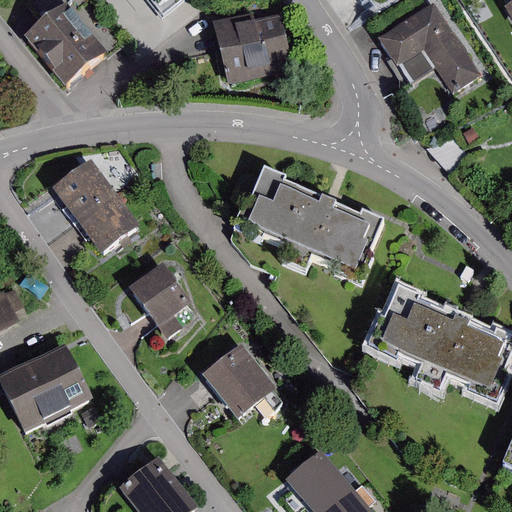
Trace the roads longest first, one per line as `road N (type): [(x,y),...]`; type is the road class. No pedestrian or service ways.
road 1 (residential): [(235,511),(0,193)]
road 2 (residential): [(60,140),(213,125),(351,154)]
road 3 (residential): [(351,154),(462,209),(511,259)]
road 4 (residential): [(351,154),(357,92),(303,0)]
road 5 (residential): [(60,140),(49,100),(0,34)]
